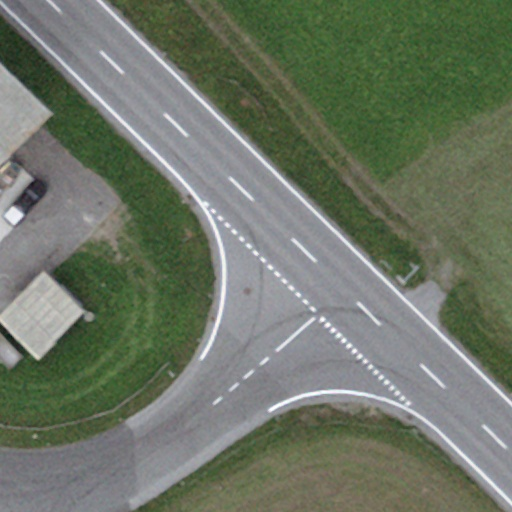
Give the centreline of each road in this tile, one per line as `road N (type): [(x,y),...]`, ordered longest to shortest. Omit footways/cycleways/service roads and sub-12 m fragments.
road 1 (track): [(191,0),(456,279),(397,340)]
road 2 (primary): [(343,284),(52,0)]
road 3 (residential): [(16,491),(117,474),(169,442),(343,284)]
road 4 (primary): [(511,451),(343,284)]
